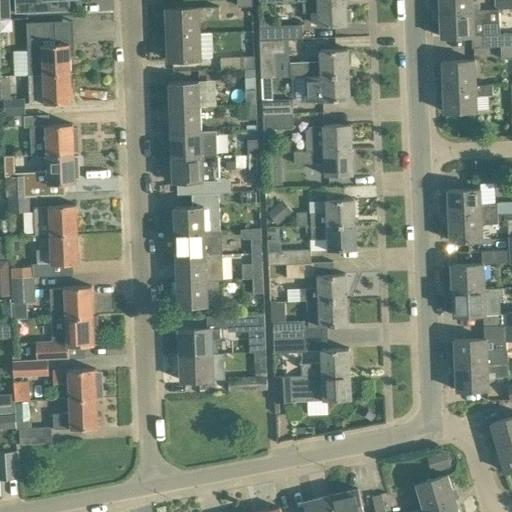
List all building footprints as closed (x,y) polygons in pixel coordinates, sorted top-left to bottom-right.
[(15,0),(16,13),(51,11),(50,0),(15,0)] [(346,0),(303,0),(304,13),(320,13),(320,25),(347,24),(347,21),(352,21),(351,8),(347,8),(346,0)] [(472,0),(440,0),(441,11),(473,9),(472,0)] [(511,0),(496,0),(497,8),(511,7),(511,0)] [(167,8),(168,33),(200,31),(199,19),(220,19),(220,7),(199,7),(167,8)] [(473,9),(441,11),(442,36),(472,35),(474,35),(486,34),(486,20),(490,20),(489,9),(473,9)] [(43,74),(71,73),(70,43),(56,43),(55,20),(27,22),(29,74),(43,74)] [(260,26),(260,38),(305,37),(304,24),(260,26)] [(200,31),(168,33),(169,59),(201,58),(200,31)] [(511,33),(500,34),(501,46),(503,46),(511,45),(511,33)] [(261,41),(263,78),(276,77),(275,52),(285,51),(284,40),(261,41)] [(511,45),(503,46),(504,59),(511,58),(511,45)] [(290,62),(290,76),(305,76),(350,74),(349,48),(321,49),(321,61),(290,62)] [(242,56),(242,69),(255,68),(255,55),(242,56)] [(443,60),(444,86),(493,84),(493,83),(476,84),(475,59),(443,60)] [(245,70),(246,86),(255,86),(255,70),(245,70)] [(43,74),(30,75),(29,90),(30,103),(44,102),(44,103),(72,102),(71,73),(43,74)] [(350,74),(305,76),(306,101),(351,99),(350,74)] [(1,76),(2,98),(11,97),(10,76),(1,76)] [(170,81),(171,107),(200,106),(199,80),(170,81)] [(493,84),(444,86),(445,111),(478,110),(477,95),(493,94),(493,84)] [(246,90),(247,103),(257,103),(257,90),(246,90)] [(272,92),(263,92),(264,102),(273,101),(272,92)] [(4,100),(5,116),(26,114),(25,98),(4,100)] [(264,102),(264,114),(293,113),(293,100),(273,101),(264,102)] [(257,103),(247,103),(248,119),(258,119),(257,103)] [(171,107),(172,131),(201,130),(200,106),(171,107)] [(293,113),(264,114),(266,154),(277,153),(276,127),(294,126),(293,113)] [(15,115),(5,116),(6,126),(16,126),(15,115)] [(32,154),(47,154),(75,153),(74,150),(79,150),(78,139),(74,139),(73,123),(47,124),(31,125),(32,154)] [(307,132),(308,150),(353,148),(352,123),(324,124),(324,126),(312,127),(307,132)] [(172,131),(173,157),(218,155),(217,130),(201,131),(201,130),(172,131)] [(258,138),(248,139),(248,153),(259,153),(258,138)] [(353,148),(308,150),(308,152),(295,152),(296,163),(325,162),(326,175),(354,174),(353,148)] [(75,153),(47,154),(48,169),(33,170),(34,174),(6,175),(7,196),(30,195),(47,194),(46,183),(76,182),(75,166),(79,166),(79,156),(75,156),(75,153)] [(259,153),(248,153),(249,168),(259,168),(259,153)] [(218,155),(173,157),(173,182),(220,179),(219,155),(218,155)] [(282,170),(268,171),(268,185),(282,184),(282,170)] [(231,176),(231,191),(259,190),(258,175),(231,176)] [(481,188),(448,189),(449,215),(498,212),(497,202),(481,203),(481,188)] [(30,195),(7,196),(7,212),(30,211),(30,195)] [(312,213),(312,224),(356,223),(355,198),(327,199),(328,213),(312,213)] [(268,214),(278,225),(279,225),(294,213),(284,201),(268,214)] [(37,236),(50,235),(78,234),(77,204),(49,205),(49,206),(35,207),(37,236)] [(174,206),(175,231),(205,230),(204,205),(174,206)] [(498,212),(449,215),(450,240),(483,239),(482,224),(498,223),(498,212)] [(297,214),(298,228),(309,227),(308,213),(297,214)] [(356,223),(312,224),(313,238),(329,238),(329,250),(357,248),(356,223)] [(261,228),(251,228),(251,239),(262,238),(261,228)] [(175,231),(176,256),(221,254),(220,230),(205,230),(175,231)] [(79,262),(78,234),(50,235),(51,251),(37,252),(38,262),(33,263),(34,275),(54,275),(53,263),(79,262)] [(312,248),(268,251),(269,264),(287,262),(313,262),(312,248)] [(176,256),(177,281),(207,280),(207,279),(222,279),(221,254),(176,256)] [(287,262),(288,279),(316,278),(315,262),(313,262),(287,262)] [(0,301),(11,301),(9,264),(0,263),(0,301)] [(263,263),(243,264),(244,279),(253,278),(264,278),(263,263)] [(484,263),(452,264),(453,289),(485,288),(484,263)] [(301,288),(301,299),(308,299),(347,298),(346,273),(318,274),(319,287),(301,288)] [(35,277),(10,278),(11,302),(36,302),(35,277)] [(264,278),(253,278),(254,293),(264,293),(264,278)] [(207,280),(177,281),(178,306),(208,305),(207,280)] [(51,288),(52,317),(66,315),(94,314),(92,285),(66,286),(66,287),(51,288)] [(485,288),(453,289),(454,315),(484,314),(484,313),(486,313),(500,313),(499,298),(503,298),(502,287),(485,288)] [(347,298),(308,299),(309,328),(321,327),(321,325),(348,324),(347,298)] [(71,344),(71,345),(95,344),(94,314),(66,315),(52,317),(53,339),(53,344),(71,344)] [(265,315),(229,316),(229,332),(249,331),(250,338),(265,337),(265,315)] [(0,336),(12,336),(11,321),(0,322),(0,336)] [(273,323),(274,338),(306,336),(305,322),(273,323)] [(179,328),(180,354),(212,353),(212,338),(221,338),(221,328),(211,328),(211,327),(179,328)] [(306,336),(274,338),(275,354),(307,353),(306,336)] [(487,337),(455,339),(456,364),(508,362),(508,349),(488,350),(487,337)] [(53,344),(53,339),(36,340),(37,359),(71,357),(71,345),(71,344),(53,344)] [(303,363),(303,375),(351,373),(350,348),(322,349),(322,362),(303,363)] [(212,353),(180,354),(181,380),(213,378),(213,377),(221,377),(220,366),(213,366),(212,353)] [(21,375),(46,374),(45,358),(14,360),(15,378),(22,377),(21,375)] [(508,362),(456,364),(457,389),(489,388),(489,377),(509,376),(508,362)] [(69,382),(70,398),(97,396),(103,396),(103,382),(97,382),(96,368),(70,369),(70,370),(54,371),(54,382),(69,382)] [(351,373),(303,375),(272,376),(274,402),(295,401),(294,388),(308,387),(308,400),(352,398),(351,373)] [(268,389),(267,376),(228,378),(229,390),(255,389),(268,389)] [(0,396),(0,415),(13,414),(12,396),(0,396)] [(97,396),(70,398),(71,415),(56,416),(57,427),(72,427),(72,428),(99,427),(97,396)] [(17,403),(18,420),(30,419),(28,402),(17,403)] [(0,417),(0,429),(16,429),(15,416),(0,417)] [(511,416),(491,422),(499,447),(511,442),(511,416)] [(20,428),(21,442),(51,441),(51,427),(20,428)] [(511,442),(499,447),(506,471),(511,469),(511,442)] [(0,451),(0,479),(16,478),(14,451),(0,451)] [(447,451),(427,456),(431,471),(451,465),(447,451)] [(417,483),(424,507),(455,498),(448,474),(417,483)] [(332,494),(335,511),(364,511),(358,488),(332,494)] [(372,495),(376,511),(385,511),(381,493),(372,495)] [(335,511),(332,494),(304,501),(306,511),(335,511)] [(424,507),(409,511),(459,511),(455,498),(424,507)]
